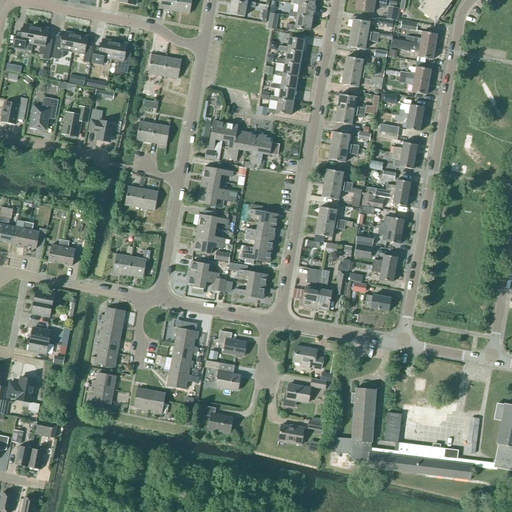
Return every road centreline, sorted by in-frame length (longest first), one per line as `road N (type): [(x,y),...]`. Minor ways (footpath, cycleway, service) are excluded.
road 1 (residential): [(402,346),(461,19),(473,0)]
road 2 (residential): [(279,324),(336,0)]
road 3 (residential): [(160,301),(203,48)]
road 4 (residential): [(203,48),(158,28),(37,5)]
road 5 (residential): [(141,298),(0,274)]
road 6 (residential): [(402,346),(279,324)]
road 7 (residential): [(491,362),(511,241)]
